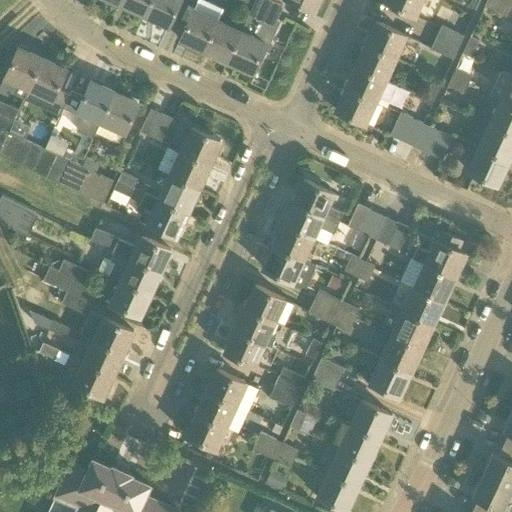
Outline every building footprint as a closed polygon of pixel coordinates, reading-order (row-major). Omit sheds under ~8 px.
[(145,15),(151,0),(123,0),(121,5),(145,15)] [(151,0),(145,15),(169,26),(180,0),(151,0)] [(205,51),(218,21),(224,8),(205,0),(198,0),(194,10),(181,40),(205,51)] [(242,32),(228,62),(252,73),(265,44),(269,45),(277,28),(274,26),(283,5),(271,0),(256,0),(254,6),(242,32)] [(290,0),(314,11),(319,0),(290,0)] [(415,16),(422,0),(386,0),(386,2),(415,16)] [(477,10),(481,0),(470,0),(468,6),(477,10)] [(507,17),(511,6),(511,5),(500,0),(487,0),(485,7),(507,17)] [(228,62),(242,32),(218,21),(205,51),(228,62)] [(366,44),(396,58),(406,35),(377,22),(366,44)] [(459,48),(464,36),(442,26),(437,38),(459,48)] [(454,59),(459,48),(437,38),(431,49),(454,59)] [(472,58),(479,42),(471,38),(463,54),(472,58)] [(386,79),(396,58),(366,44),(356,66),(386,79)] [(29,88),(42,58),(19,47),(1,86),(13,91),(16,82),(29,88)] [(67,70),(42,58),(29,88),(25,96),(49,108),(51,104),(63,109),(64,107),(69,96),(57,91),(67,70)] [(398,85),(386,79),(356,66),(346,88),(376,101),(388,107),(398,85)] [(468,85),(472,76),(456,69),(452,77),(468,85)] [(511,76),(501,71),(491,95),(502,100),(501,101),(511,105),(511,76)] [(464,94),(468,85),(452,77),(448,86),(464,94)] [(69,96),(64,107),(84,116),(76,132),(92,139),(95,131),(100,121),(114,91),(91,81),(81,102),(69,96)] [(434,101),(442,85),(433,81),(425,97),(434,101)] [(365,124),(376,101),(346,88),(336,110),(365,124)] [(114,91),(100,121),(126,133),(139,103),(114,91)] [(0,100),(0,114),(14,121),(19,110),(0,100)] [(511,133),(511,105),(501,101),(491,124),(511,133)] [(152,137),(163,114),(151,109),(141,132),(152,137)] [(402,141),(412,119),(401,113),(391,136),(402,141)] [(14,121),(0,114),(0,128),(8,132),(9,132),(14,121)] [(163,114),(152,137),(164,142),(174,119),(163,114)] [(402,141),(413,146),(424,124),(412,119),(402,141)] [(509,161),(511,153),(511,133),(491,124),(480,148),(509,161)] [(429,126),(419,149),(430,154),(441,132),(429,126)] [(0,141),(3,143),(8,132),(0,128),(0,141)] [(181,152),(210,165),(221,141),(192,128),(181,152)] [(9,132),(8,132),(3,143),(0,150),(0,155),(10,160),(21,137),(9,132)] [(441,132),(430,154),(442,159),(452,137),(441,132)] [(23,166),(33,143),(21,137),(10,160),(23,166)] [(23,166),(36,172),(46,149),(33,143),(23,166)] [(497,185),(509,161),(480,148),(469,172),(497,185)] [(47,177),(57,154),(46,149),(36,172),(47,177)] [(199,189),(210,165),(181,152),(170,176),(199,189)] [(59,183),(69,160),(57,154),(47,177),(59,183)] [(96,173),(97,173),(100,162),(87,155),(83,166),(92,171),(96,173)] [(59,183),(71,188),(81,165),(69,160),(59,183)] [(83,166),(81,165),(71,188),(82,193),(92,171),(83,166)] [(82,193),(90,197),(100,174),(97,173),(96,173),(92,171),(82,193)] [(134,188),(138,179),(122,172),(118,180),(134,188)] [(100,174),(90,197),(104,203),(114,181),(100,174)] [(188,213),(199,189),(170,176),(159,199),(188,213)] [(294,202),(339,223),(344,212),(343,211),(343,212),(328,205),(334,193),(304,179),(294,202)] [(130,196),(134,188),(118,180),(114,189),(130,196)] [(188,213),(159,199),(145,193),(140,206),(153,212),(148,224),(177,237),(188,213)] [(2,197),(0,202),(0,217),(3,223),(30,236),(40,214),(2,197)] [(334,234),(339,223),(294,202),(284,224),(313,237),(319,226),(333,232),(333,233),(334,234)] [(360,232),(370,210),(359,204),(348,227),(360,232)] [(372,237),(382,215),(370,210),(360,232),(372,237)] [(399,223),(387,217),(377,240),(388,245),(399,223)] [(410,228),(399,223),(388,245),(400,250),(410,228)] [(303,259),(313,237),(284,224),(274,246),(303,259)] [(96,229),(91,240),(106,247),(114,250),(119,239),(96,229)] [(426,264),(454,278),(466,253),(458,250),(462,241),(442,232),(438,241),(437,240),(431,253),(418,247),(412,258),(426,264)] [(119,239),(114,250),(116,251),(132,258),(161,272),(168,257),(170,251),(171,250),(142,236),(137,247),(119,239)] [(293,282),(303,259),(274,246),(263,268),(293,282)] [(161,272),(132,258),(116,251),(111,260),(117,263),(111,276),(121,280),(121,281),(150,295),(161,272)] [(354,275),(361,259),(352,255),(345,271),(354,275)] [(85,286),(91,272),(64,260),(59,270),(50,266),(44,281),(67,291),(67,292),(90,302),(96,291),(85,286)] [(368,282),(375,266),(367,262),(359,278),(368,282)] [(443,301),(454,278),(426,264),(415,288),(443,301)] [(140,317),(150,295),(121,281),(111,303),(140,317)] [(245,308),(275,321),(285,299),(256,285),(245,308)] [(432,325),(443,301),(415,288),(404,312),(432,325)] [(337,312),(342,301),(320,290),(314,302),(337,312)] [(85,314),(90,302),(67,292),(62,303),(85,314)] [(331,324),(337,312),(314,302),(309,313),(331,324)] [(356,318),(360,309),(347,303),(343,312),(356,318)] [(270,333),(275,321),(245,308),(235,329),(265,343),(272,347),(276,336),(270,333)] [(349,332),(356,318),(343,312),(337,326),(349,332)] [(421,348),(432,325),(404,312),(393,335),(421,348)] [(94,340),(124,353),(134,331),(105,318),(94,340)] [(65,337),(69,328),(53,321),(49,330),(65,337)] [(254,365),(265,343),(235,329),(225,352),(254,365)] [(410,372),(421,348),(393,335),(382,359),(410,372)] [(315,359),(322,343),(313,339),(306,355),(315,359)] [(114,375),(124,353),(94,340),(84,362),(114,375)] [(55,359),(59,350),(43,343),(39,351),(55,359)] [(339,379),(345,368),(322,358),(317,369),(339,379)] [(399,397),(410,372),(382,359),(371,383),(399,397)] [(103,398),(114,375),(84,362),(74,384),(103,398)] [(298,396),(303,385),(306,378),(284,368),(275,386),(298,396)] [(207,392),(236,405),(246,383),(217,369),(207,392)] [(334,391),(339,379),(317,369),(312,381),(334,391)] [(293,407),(298,396),(275,386),(270,397),(293,407)] [(226,427),(236,405),(207,392),(197,413),(226,427)] [(351,425),(380,438),(391,414),(362,401),(351,425)] [(300,430),(307,414),(298,410),(291,426),(300,430)] [(216,449),(226,427),(197,413),(186,436),(216,449)] [(511,413),(503,431),(509,434),(504,445),(511,448),(511,413)] [(369,462),(380,438),(351,425),(340,449),(369,462)] [(273,449),(277,440),(261,433),(257,441),(273,449)] [(269,458),(273,449),(257,441),(253,450),(269,458)] [(295,459),(299,450),(283,443),(279,451),(295,459)] [(511,448),(504,445),(499,456),(493,453),(483,476),(511,489),(511,448)] [(358,486),(369,462),(340,449),(329,472),(358,486)] [(291,468),(295,459),(279,451),(275,460),(291,468)] [(71,462),(56,494),(78,504),(74,511),(114,511),(115,510),(119,511),(178,511),(179,510),(145,495),(151,484),(132,475),(132,473),(113,464),(112,466),(93,457),(88,470),(71,462)] [(265,484),(279,490),(285,475),(272,469),(265,484)] [(347,510),(358,486),(329,472),(318,497),(347,510)] [(502,511),(511,490),(511,489),(483,476),(472,498),(478,500),(473,511),(474,511),(501,511),(502,511)]
